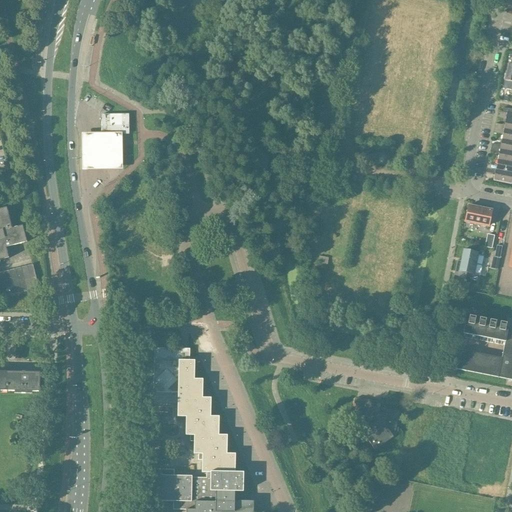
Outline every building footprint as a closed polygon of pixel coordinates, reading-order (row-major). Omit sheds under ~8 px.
[(501,94),(499,100),(500,101),(510,103),(511,96),(501,94)] [(511,110),(503,108),(502,113),(506,114),(505,120),(511,121),(511,110)] [(128,115),(101,115),(101,129),(101,130),(101,135),(119,135),(120,135),(129,135),(128,115)] [(511,121),(505,120),(504,127),(501,127),(502,125),(495,124),(494,128),(511,131),(511,121)] [(511,131),(494,128),(494,132),(500,134),(500,132),(503,133),(501,140),(511,142),(511,131)] [(122,134),(81,134),(81,171),(121,171),(122,134)] [(511,142),(501,140),(500,147),(497,147),(498,146),(491,144),(490,148),(511,152),(511,142)] [(385,152),(357,146),(354,159),(383,165),(385,152)] [(511,152),(490,148),(490,153),(496,154),(496,153),(499,153),(497,160),(511,163),(511,152)] [(511,163),(497,160),(496,168),(493,167),(493,166),(487,165),(486,169),(511,173),(511,163)] [(511,179),(511,173),(486,169),(485,173),(492,174),(492,173),(494,173),(493,181),(511,185),(511,179)] [(349,175),(347,184),(355,185),(356,176),(349,175)] [(309,201),(313,183),(301,180),(298,199),(309,201)] [(488,227),(491,211),(468,206),(465,222),(488,227)] [(6,248),(27,243),(22,226),(12,229),(6,208),(0,209),(0,260),(9,258),(6,248)] [(493,236),(487,235),(485,247),(491,248),(493,236)] [(457,261),(452,281),(464,283),(466,273),(473,275),(477,253),(463,250),(461,262),(457,261)] [(319,256),(318,272),(327,273),(328,256),(319,256)] [(32,265),(0,273),(0,298),(38,289),(32,265)] [(8,298),(3,300),(5,310),(11,308),(8,298)] [(482,311),(470,309),(469,315),(481,317),(482,311)] [(511,331),(505,330),(506,324),(500,323),(499,328),(495,328),(496,322),(489,321),(488,326),(484,326),(485,320),(479,319),(478,324),(474,323),(475,318),(469,317),(468,322),(465,322),(463,334),(505,342),(502,359),(459,350),(456,370),(511,380),(511,331)] [(148,489),(147,501),(173,502),(173,510),(186,510),(185,511),(252,511),(253,502),(234,501),(234,492),(243,493),(243,473),(234,473),(235,454),(226,454),(227,436),(218,436),(219,417),(210,417),(210,399),(202,398),(202,380),(194,380),(194,361),(189,361),(179,361),(179,349),(154,349),(154,350),(153,386),(153,393),(154,393),(178,393),(177,405),(177,417),(182,417),(186,417),(185,436),(190,436),(190,442),(194,442),(193,455),(198,455),(198,460),(202,461),(202,473),(206,473),(206,478),(191,478),(191,477),(174,476),(174,470),(152,469),(152,476),(148,476),(148,489)] [(40,373),(7,373),(7,392),(39,392),(40,373)] [(396,428),(399,412),(373,407),(374,402),(357,398),(353,416),(363,431),(361,431),(374,450),(393,438),(392,436),(397,433),(398,428),(396,428)]
